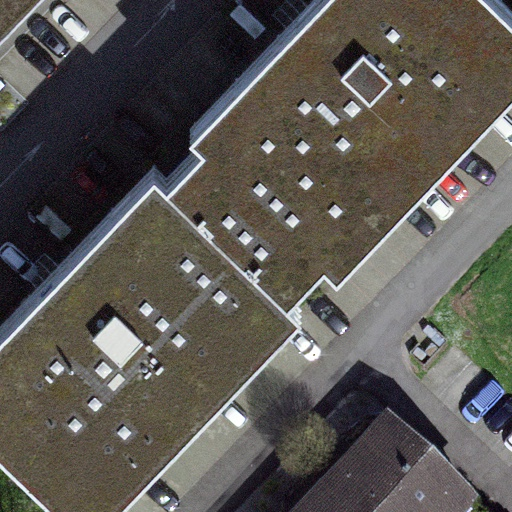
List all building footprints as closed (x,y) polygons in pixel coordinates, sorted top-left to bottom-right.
[(0,0),(0,43),(41,0),(0,0)] [(511,6),(505,0),(311,0),(157,155),(307,295),(511,90),(511,6)] [(0,424),(93,511),(104,511),(307,295),(157,155),(47,272),(0,322),(0,424)] [(468,511),(473,507),(394,430),(349,476),(387,511),(468,511)] [(387,511),(349,476),(314,511),(387,511)] [(473,507),(468,511),(490,511),(480,502),(473,507)]
